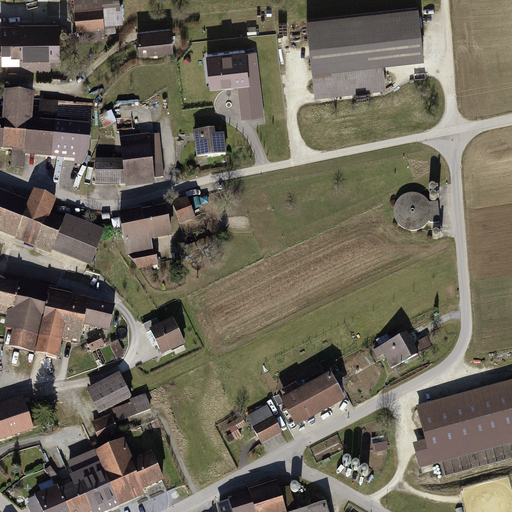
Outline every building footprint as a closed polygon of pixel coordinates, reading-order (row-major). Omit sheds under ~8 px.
[(121,0),(75,0),(78,28),(88,28),(90,42),(106,41),(104,25),(124,23),(121,0)] [(423,6),(308,17),(315,96),(389,88),(387,64),(428,60),(423,6)] [(20,22),(4,23),(4,51),(2,51),(2,62),(17,62),(18,72),(49,71),(49,65),(63,65),(61,19),(20,20),(20,22)] [(172,26),(138,30),(140,55),(175,51),(172,26)] [(257,46),(207,51),(210,83),(260,77),(257,46)] [(263,113),(259,86),(248,87),(251,115),(263,113)] [(5,111),(0,110),(0,149),(12,150),(11,166),(25,167),(26,156),(75,160),(75,166),(83,167),(89,154),(93,139),(93,125),(44,122),(45,116),(92,119),(92,104),(41,101),(41,107),(36,107),(37,95),(7,93),(5,111)] [(217,129),(194,132),(197,157),(228,153),(226,134),(218,135),(217,129)] [(123,160),(96,160),(96,185),(126,185),(127,188),(156,185),(156,178),(164,177),(159,135),(139,136),(138,130),(120,132),(123,160)] [(31,204),(0,192),(0,233),(92,266),(105,230),(54,212),(59,200),(36,192),(31,204)] [(419,196),(397,198),(400,230),(442,226),(439,203),(420,205),(419,196)] [(175,205),(181,227),(195,224),(190,201),(175,205)] [(174,237),(167,207),(120,214),(127,255),(140,270),(159,266),(153,241),(174,237)] [(47,290),(0,281),(0,315),(7,316),(5,330),(13,332),(10,348),(36,353),(47,290)] [(72,290),(51,286),(37,355),(62,360),(65,343),(80,346),(84,327),(112,333),(117,307),(71,297),(72,290)] [(175,319),(152,329),(164,355),(187,345),(175,319)] [(411,334),(373,353),(377,361),(385,357),(392,371),(422,355),(421,353),(416,344),(411,334)] [(426,339),(416,344),(421,353),(431,348),(426,339)] [(111,345),(118,360),(127,356),(120,342),(111,345)] [(120,373),(87,389),(99,414),(133,398),(120,373)] [(334,375),(284,400),(298,427),(348,402),(334,375)] [(511,444),(511,381),(417,409),(427,443),(414,446),(421,470),(511,444)] [(0,442),(36,431),(24,397),(0,404),(0,442)] [(111,414),(92,422),(102,445),(121,437),(111,414)] [(275,418),(254,429),(263,445),(283,434),(275,418)] [(71,480),(37,495),(44,511),(111,511),(146,497),(144,492),(166,482),(154,453),(136,461),(126,440),(65,466),(71,480)] [(231,502),(218,506),(220,511),(330,511),(328,504),(299,511),(287,511),(278,479),(249,488),(250,494),(230,500),(231,502)]
